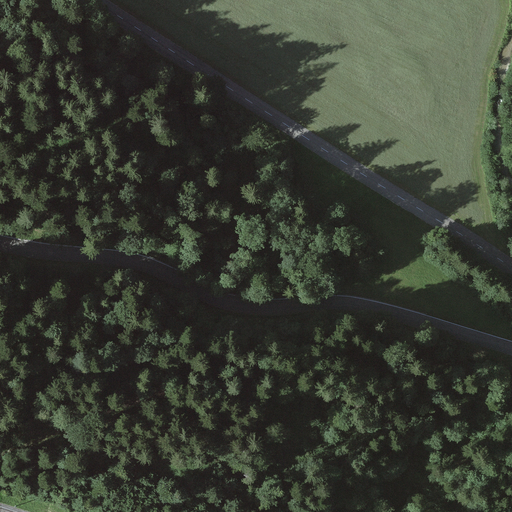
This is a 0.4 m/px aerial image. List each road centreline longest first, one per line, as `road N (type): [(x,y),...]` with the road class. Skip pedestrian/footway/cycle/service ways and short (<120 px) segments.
road 1 (track): [(0,454),(75,415),(230,371),(256,351),(310,345),(406,370),(511,360)]
road 2 (tertiary): [(511,348),(355,303),(226,302),(145,264),(0,242)]
road 3 (tertiary): [(87,0),(511,269)]
